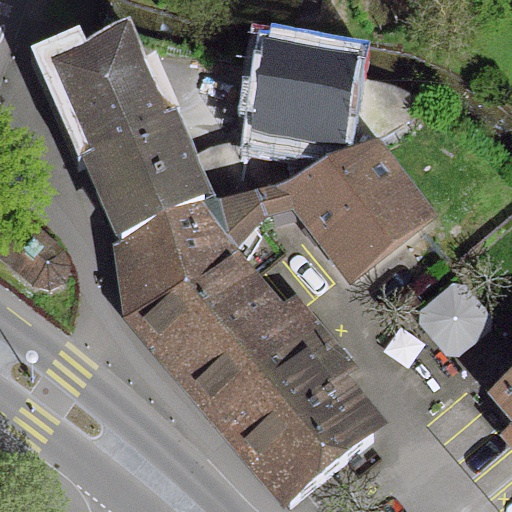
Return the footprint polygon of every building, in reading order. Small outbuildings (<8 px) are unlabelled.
[(44,81),(85,173),(163,134),(124,46),(44,81)] [(203,189),(214,216),(256,205),(279,199),(334,170),(334,164),(337,164),(351,76),(254,59),(246,103),(258,104),(252,135),(191,162),(203,189)] [(214,216),(203,189),(191,162),(177,168),(163,134),(85,173),(120,253),(197,221),(214,216)] [(279,199),(256,205),(260,224),(280,218),(295,214),(347,282),(419,226),(365,155),(334,170),(279,199)] [(129,325),(158,360),(241,290),(217,261),(243,239),(260,224),(256,205),(214,216),(197,221),(120,253),(129,325)] [(58,250),(60,248),(25,218),(0,246),(0,250),(33,278),(52,286),(64,283),(69,272),(68,260),(58,250)] [(243,292),(241,290),(158,360),(286,511),(368,443),(324,390),(342,376),(290,314),(270,330),(240,294),(243,292)]
